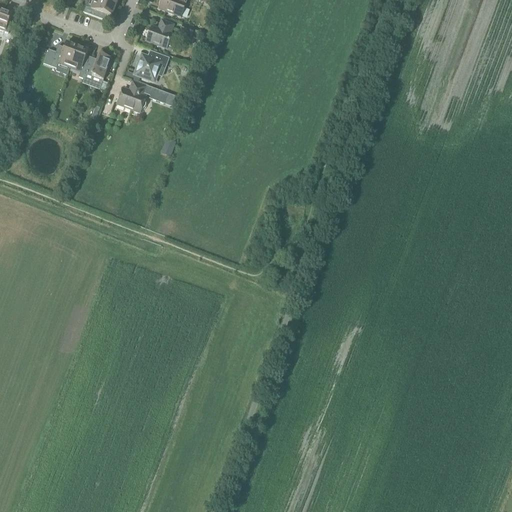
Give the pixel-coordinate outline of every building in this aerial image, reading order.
[(85,0),(83,7),(86,8),(83,14),(105,22),(107,16),(112,18),(116,7),(96,0),(85,0)] [(162,0),(159,10),(181,18),(187,0),(162,0)] [(12,16),(1,12),(0,15),(0,31),(9,35),(11,29),(7,28),(12,16)] [(152,29),(147,43),(167,50),(172,52),(177,38),(172,36),(170,35),(173,26),(162,22),(159,31),(152,29)] [(180,33),(192,37),(194,30),(182,26),(180,33)] [(43,66),(56,70),(55,72),(66,76),(68,69),(69,70),(77,48),(66,44),(65,49),(59,47),(56,54),(48,51),(43,66)] [(69,70),(80,74),(79,79),(84,81),(92,60),(87,58),(89,52),(77,48),(69,70)] [(139,65),(140,65),(136,76),(154,83),(160,68),(164,70),(166,68),(169,60),(150,53),(148,59),(142,57),(139,65)] [(85,81),(84,84),(95,88),(96,84),(100,86),(102,82),(103,82),(111,61),(100,57),(98,62),(92,60),(84,81),(85,81)] [(119,104),(126,106),(124,109),(140,115),(146,99),(143,98),(147,88),(133,83),(131,89),(132,90),(130,93),(124,91),(119,104)] [(147,88),(144,95),(151,97),(149,100),(164,105),(168,96),(147,88)] [(176,143),(166,139),(161,154),(171,158),(176,143)]
